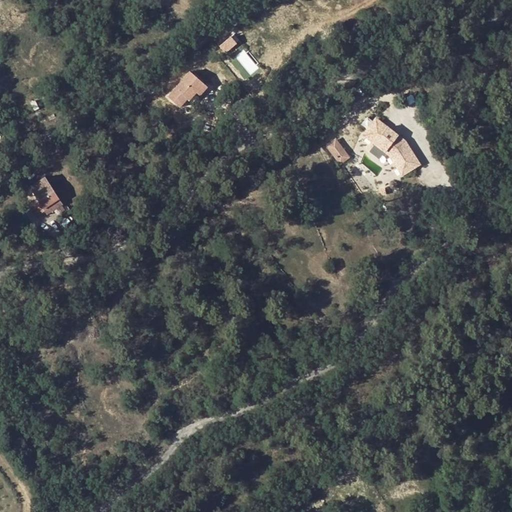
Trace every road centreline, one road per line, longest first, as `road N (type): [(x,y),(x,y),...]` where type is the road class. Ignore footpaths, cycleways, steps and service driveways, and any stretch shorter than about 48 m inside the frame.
road 1 (residential): [(511,4),(445,58),(362,69),(103,255),(50,272),(21,266),(0,274)]
road 2 (residential): [(511,182),(405,276),(333,365),(193,426),(102,511)]
